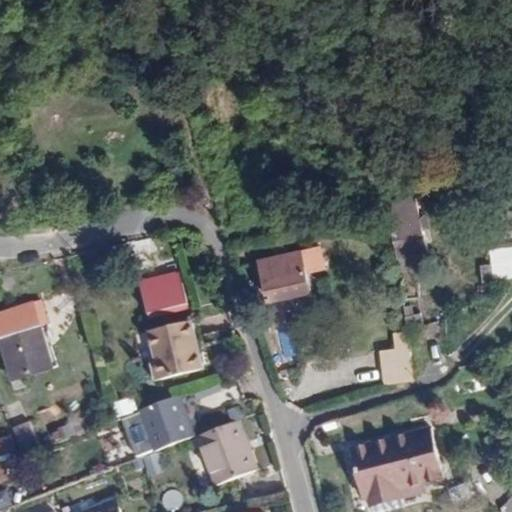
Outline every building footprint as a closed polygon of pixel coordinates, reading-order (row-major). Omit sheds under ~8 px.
[(428,249),(415,196),(390,204),(397,228),(392,229),(398,256),(428,249)] [(511,211),(488,215),(491,231),(511,227),(511,211)] [(492,262),(482,263),(483,278),(511,274),(511,240),(489,243),(492,262)] [(152,266),(144,241),(128,244),(135,271),(152,266)] [(256,273),(263,272),(269,300),(311,290),(305,261),(323,257),(320,246),(254,261),(256,273)] [(150,320),(190,310),(180,274),(139,283),(150,320)] [(412,275),(401,276),(403,293),(414,291),(412,275)] [(40,301),(0,314),(0,336),(14,380),(33,374),(31,369),(50,363),(38,326),(48,323),(40,301)] [(153,330),(168,379),(203,370),(192,321),(153,330)] [(282,357),(300,353),(295,325),(277,328),(282,357)] [(155,383),(168,379),(153,330),(148,331),(156,358),(149,360),(155,383)] [(389,383),(415,379),(407,331),(396,333),(399,355),(384,358),(389,383)] [(133,397),(111,404),(116,419),(138,412),(133,397)] [(195,438),(179,399),(174,401),(140,414),(155,454),(195,438)] [(257,470),(238,422),(197,437),(216,487),(257,470)] [(431,429),(351,449),(364,500),(444,479),(431,429)] [(0,438),(0,483),(12,478),(4,460),(17,454),(9,435),(0,438)] [(119,511),(116,502),(91,511),(119,511)]
